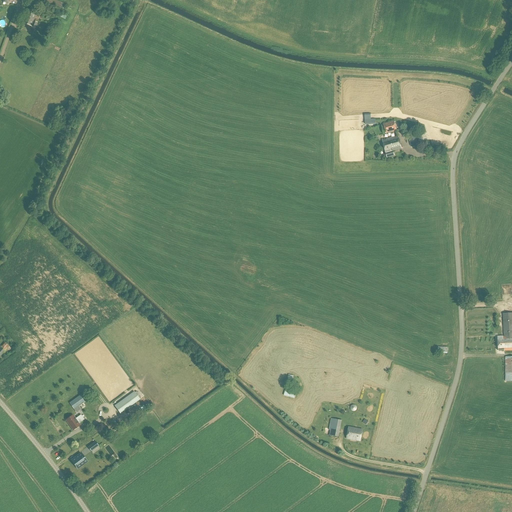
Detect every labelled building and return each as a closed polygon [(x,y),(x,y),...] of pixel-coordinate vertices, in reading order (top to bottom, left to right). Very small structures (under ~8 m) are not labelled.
[(67,5),(55,0),(33,0),(63,13),(67,5)] [(28,9),(23,23),(35,28),(37,23),(33,21),(35,15),(39,16),(40,14),(36,12),(28,9)] [(386,134),(396,131),(394,121),(383,124),(386,134)] [(410,146),(418,144),(416,135),(408,137),(410,146)] [(387,158),(394,156),(393,151),(402,149),(398,136),(382,140),(387,158)] [(511,313),(503,313),(504,336),(498,337),(498,351),(504,351),(511,350),(511,313)] [(294,398),(296,392),(286,389),(284,396),(294,398)] [(120,414),(140,400),(134,391),(114,406),(120,414)] [(85,402),(81,397),(70,405),(76,413),(80,410),(78,407),(85,402)] [(84,420),(81,415),(75,418),(73,415),(66,420),(73,430),(80,425),(79,424),(84,420)] [(339,437),(342,420),(331,418),(329,430),(330,431),(330,435),(339,437)] [(360,441),(362,429),(349,427),(347,439),(360,441)] [(91,451),(99,446),(96,441),(88,447),(91,451)] [(77,468),(87,461),(81,454),(72,461),(77,468)]
